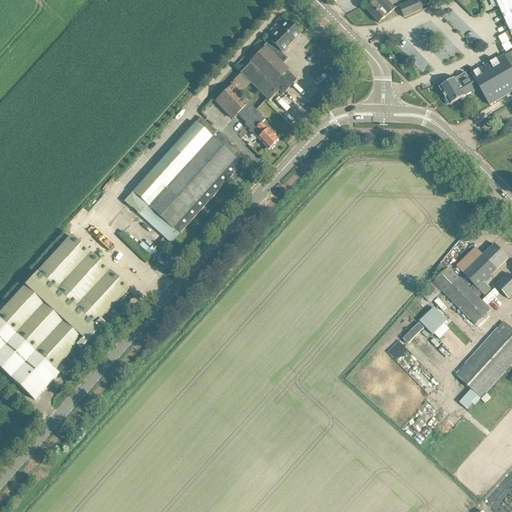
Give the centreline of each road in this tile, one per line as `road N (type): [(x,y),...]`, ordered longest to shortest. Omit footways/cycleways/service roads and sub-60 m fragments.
road 1 (tertiary): [(0,481),(316,134),(341,114),(382,113)]
road 2 (tertiary): [(511,200),(430,119),(382,113)]
road 3 (tertiary): [(382,113),(382,71),(315,0)]
